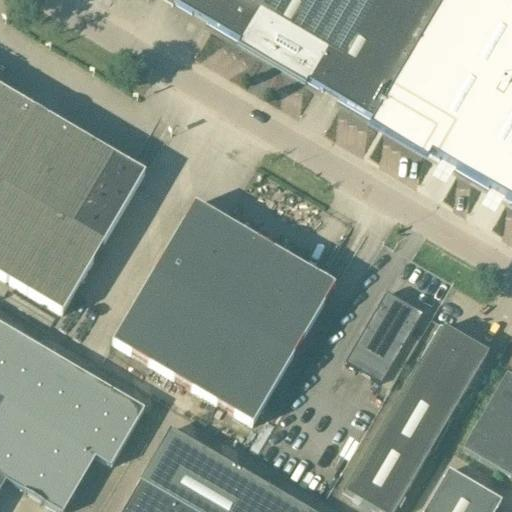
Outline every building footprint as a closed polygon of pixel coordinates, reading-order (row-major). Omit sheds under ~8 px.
[(511,0),(176,0),(174,6),(511,205),(511,0)] [(0,184),(39,117),(0,94),(0,184)] [(39,117),(0,184),(0,281),(62,318),(144,178),(39,117)] [(112,348),(252,430),(334,289),(194,208),(112,348)] [(386,297),(345,368),(381,389),(422,318),(386,297)] [(144,414),(0,329),(0,493),(5,485),(51,511),(65,511),(95,462),(110,471),(144,414)] [(439,329),(399,398),(341,495),(370,511),(395,511),(487,357),(439,329)] [(511,380),(506,377),(462,453),(511,482),(511,380)] [(301,511),(168,437),(135,492),(168,511),(301,511)] [(448,475),(426,511),(496,511),(500,505),(448,475)] [(168,511),(135,492),(123,511),(168,511)]
